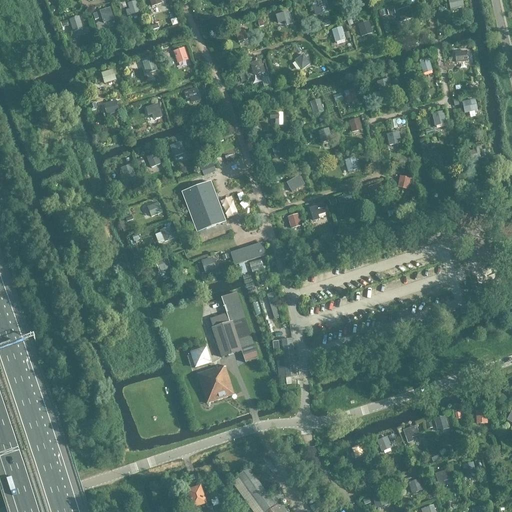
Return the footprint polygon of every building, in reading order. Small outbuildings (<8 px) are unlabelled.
[(126,10),(128,16),(140,12),(137,0),(128,3),(130,9),(126,10)] [(157,0),(139,0),(145,13),(160,7),(157,0)] [(327,0),(320,0),(313,1),(315,15),(329,13),(327,0)] [(448,0),(451,10),(464,7),(463,0),(448,0)] [(415,22),(409,5),(394,10),(400,27),(415,22)] [(289,7),(272,15),(279,30),(296,23),(289,7)] [(111,8),(94,13),(99,27),(116,22),(111,8)] [(84,28),(80,16),(69,20),(73,32),(84,28)] [(369,21),(358,24),(362,37),(373,33),(369,21)] [(244,26),(235,29),(239,42),(249,39),(244,26)] [(344,27),(328,33),(335,50),(351,43),(344,27)] [(466,46),(454,49),(457,64),(470,61),(466,46)] [(183,47),(167,53),(174,69),(189,63),(183,47)] [(304,53),(295,60),(302,70),(311,64),(304,53)] [(423,73),(433,71),(429,58),(420,60),(423,73)] [(155,59),(143,61),(146,74),(157,72),(155,59)] [(263,61),(247,66),(251,81),(267,76),(263,61)] [(110,67),(96,73),(100,84),(114,79),(110,67)] [(395,94),(389,78),(376,82),(381,99),(395,94)] [(189,105),(202,100),(197,87),(184,92),(189,105)] [(346,103),(357,102),(356,89),(345,90),(346,103)] [(320,99),(306,103),(311,120),(325,116),(320,99)] [(476,99),(463,101),(464,113),(478,111),(476,99)] [(107,115),(119,112),(117,101),(104,104),(107,115)] [(159,103),(142,109),(149,126),(165,119),(159,103)] [(270,119),(276,119),(276,125),(284,125),(284,112),(270,113),(270,119)] [(452,131),(447,114),(433,117),(437,134),(452,131)] [(354,139),(367,136),(364,121),(350,124),(354,139)] [(319,131),(322,142),(333,138),(330,128),(319,131)] [(399,132),(387,134),(389,146),(401,143),(399,132)] [(288,158),(281,139),(267,144),(275,163),(288,158)] [(185,157),(180,142),(167,147),(172,161),(185,157)] [(487,165),(482,150),(469,155),(474,170),(487,165)] [(158,153),(147,157),(151,168),(162,164),(158,153)] [(345,160),(348,171),(359,169),(356,157),(345,160)] [(196,167),(199,176),(214,170),(211,162),(196,167)] [(137,179),(130,163),(118,168),(124,184),(137,179)] [(413,176),(400,176),(401,187),(413,187),(413,176)] [(225,223),(210,183),(182,193),(197,234),(225,223)] [(372,201),(378,200),(377,195),(383,194),(381,183),(369,186),(372,201)] [(351,193),(335,199),(340,211),(356,204),(351,193)] [(147,207),(151,216),(163,212),(159,202),(147,207)] [(321,219),(319,215),(326,212),(323,204),(310,208),(314,221),(321,219)] [(301,212),(284,218),(289,234),(306,227),(301,212)] [(172,242),(166,228),(154,233),(160,247),(172,242)] [(265,256),(262,244),(231,254),(235,266),(265,256)] [(160,272),(172,268),(168,257),(156,261),(160,272)] [(217,271),(213,258),(201,262),(205,275),(217,271)] [(258,359),(236,294),(221,299),(229,323),(212,329),(222,358),(241,352),(245,363),(258,359)] [(280,317),(276,305),(273,294),(267,295),(274,319),(280,317)] [(296,376),(292,340),(281,342),(286,377),(296,376)] [(190,354),(195,369),(208,365),(203,350),(190,354)] [(234,395),(225,368),(217,370),(217,368),(197,375),(207,404),(234,395)] [(487,413),(476,413),(476,426),(487,426),(487,413)] [(445,419),(434,422),(437,434),(448,431),(445,419)] [(420,439),(414,425),(398,431),(403,445),(420,439)] [(381,451),(392,448),(389,436),(377,440),(381,451)] [(366,458),(361,444),(346,449),(351,463),(366,458)] [(473,465),(461,467),(464,483),(477,480),(473,465)] [(270,499),(248,469),(238,476),(263,511),(286,511),(280,503),(286,498),(281,491),(270,499)] [(435,474),(438,483),(451,479),(447,469),(435,474)] [(418,481),(405,487),(411,500),(424,493),(418,481)] [(207,509),(200,489),(187,493),(193,509),(200,507),(201,511),(207,509)] [(383,491),(372,496),(377,508),(388,504),(383,491)] [(438,511),(434,502),(418,509),(419,511),(438,511)]
